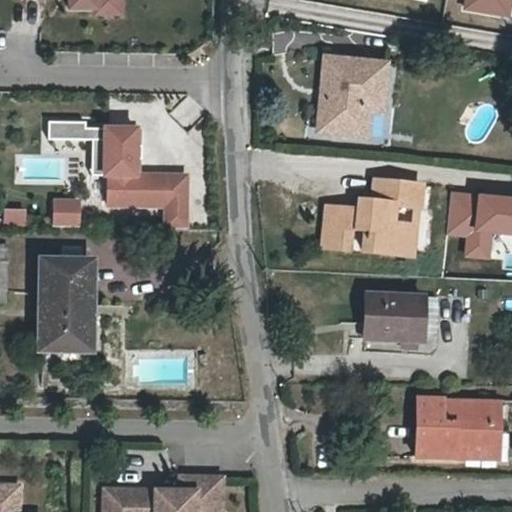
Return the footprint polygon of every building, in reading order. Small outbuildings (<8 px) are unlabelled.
[(70,0),(70,9),(98,9),(98,3),(122,3),(122,0),(70,0)] [(466,0),(465,9),(507,16),(509,0),(466,0)] [(122,17),(122,3),(98,3),(98,9),(98,17),(122,17)] [(312,125),(318,126),(316,140),(359,144),(361,115),(360,114),(360,112),(375,112),(378,70),(322,64),(319,109),(314,108),(312,125)] [(45,125),(44,142),(101,143),(100,179),(105,179),(104,208),(161,209),(163,209),(164,179),(131,178),(132,163),(137,163),(137,150),(132,149),(132,132),(82,131),(82,125),(45,125)] [(100,179),(101,143),(86,143),(85,179),(100,179)] [(351,228),(368,230),(367,247),(402,251),(405,222),(392,220),(393,203),(415,204),(418,181),(371,176),(369,207),(323,203),(319,243),(350,246),(351,228)] [(183,179),(164,179),(163,209),(161,209),(161,232),(182,232),(183,179)] [(75,205),(51,204),(51,229),(74,230),(75,205)] [(2,207),(2,224),(25,224),(25,207),(2,207)] [(0,253),(0,267),(14,267),(14,253),(0,253)] [(115,256),(115,298),(144,298),(144,256),(115,256)] [(92,265),(50,264),(49,351),(92,352),(92,265)] [(14,267),(0,267),(0,306),(13,306),(14,267)] [(452,329),(453,306),(340,300),(338,344),(437,350),(439,329),(452,329)] [(413,463),(452,463),(452,452),(496,452),(497,425),(486,426),(487,406),(436,405),(436,401),(413,401),(413,463)] [(497,407),(487,406),(486,426),(497,425),(497,407)] [(496,464),(496,452),(452,452),(452,463),(496,464)] [(182,494),(106,492),(105,511),(221,511),(222,479),(182,479),(182,494)] [(25,511),(26,486),(0,485),(0,511),(25,511)]
